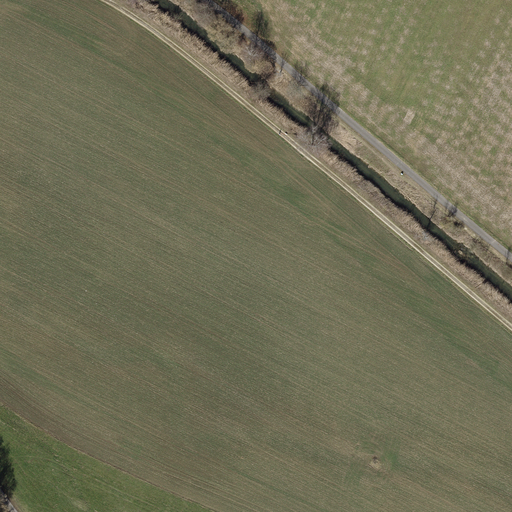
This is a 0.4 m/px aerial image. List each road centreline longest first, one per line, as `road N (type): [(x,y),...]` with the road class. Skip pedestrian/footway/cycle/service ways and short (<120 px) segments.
road 1 (track): [(511,324),(159,39),(74,0)]
road 2 (track): [(511,255),(197,0)]
